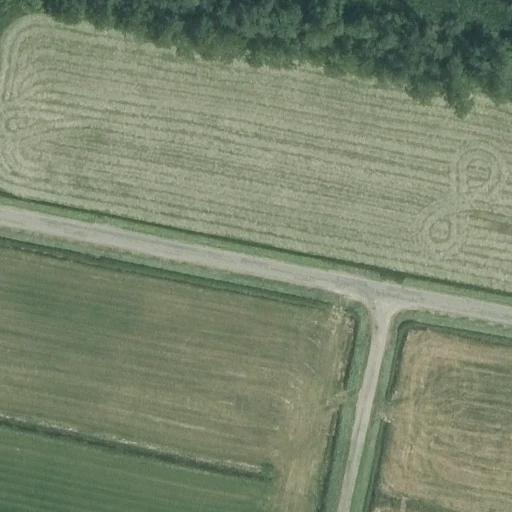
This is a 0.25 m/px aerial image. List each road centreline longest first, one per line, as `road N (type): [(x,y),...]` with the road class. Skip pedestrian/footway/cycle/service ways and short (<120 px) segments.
road 1 (unclassified): [(389,292),(0,215)]
road 2 (unclassified): [(343,511),(389,292)]
road 3 (unclassified): [(511,316),(389,292)]
